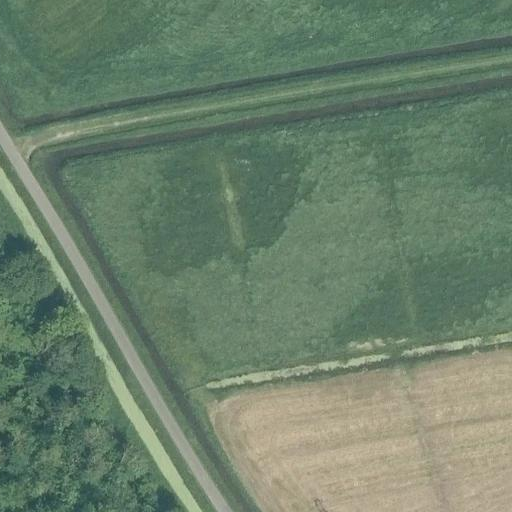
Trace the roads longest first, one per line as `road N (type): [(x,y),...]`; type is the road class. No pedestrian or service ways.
road 1 (track): [(9,159),(60,135),(511,58)]
road 2 (unclassified): [(218,511),(0,139)]
